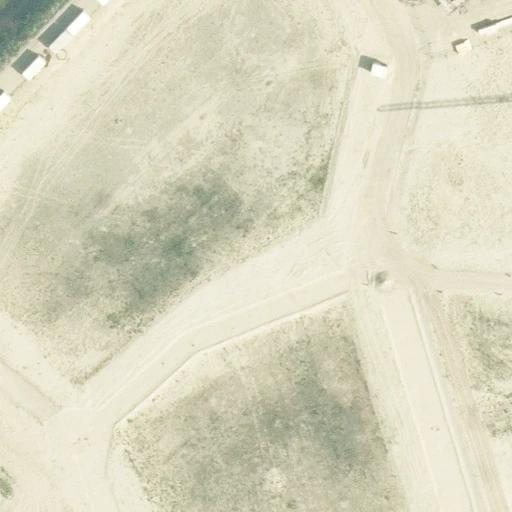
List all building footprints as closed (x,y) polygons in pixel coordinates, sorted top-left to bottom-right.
[(141,0),(150,8),(142,17),(161,34),(170,24),(163,18),(179,1),(178,0),(141,0)] [(254,0),(265,17),(293,0),(254,0)] [(293,0),(265,17),(276,36),(312,14),(303,0),(293,0)] [(99,26),(98,27),(129,55),(145,38),(152,44),(161,34),(142,17),(134,26),(115,8),(112,12),(108,9),(98,21),(101,24),(99,26)] [(312,14),(276,36),(288,54),(323,33),(312,14)] [(98,25),(80,44),(100,62),(91,72),(110,89),(120,79),(113,72),(129,55),(98,27),(99,26),(98,25)] [(323,33),(288,54),(299,74),(308,68),(311,73),(325,65),(322,60),(336,51),(323,33)] [(203,38),(195,47),(201,52),(209,44),(203,38)] [(209,44),(201,52),(206,58),(215,49),(209,44)] [(372,61),(370,72),(384,75),(386,64),(372,61)] [(238,71),(230,80),(236,85),(244,76),(238,71)] [(244,76),(236,85),(242,90),(250,82),(244,76)] [(45,83),(28,102),(29,102),(59,130),(75,113),(82,119),(92,108),(73,91),(64,100),(45,83)] [(287,98),(283,120),(323,128),(323,129),(324,129),(329,106),(313,103),(314,97),(298,94),(297,100),(287,98)] [(28,102),(12,120),(32,138),(22,146),(41,163),(51,154),(44,147),(59,130),(29,102),(28,102)] [(244,105),(243,113),(255,115),(256,107),(244,105)] [(243,113),(241,121),(253,123),(255,115),(243,113)] [(283,120),(279,142),(319,149),(323,129),(323,128),(283,120)] [(0,175),(9,184),(25,167),(32,173),(41,163),(22,146),(14,155),(0,141),(0,175)] [(279,142),(275,163),(315,170),(319,149),(279,142)] [(237,148),(235,156),(247,158),(248,150),(237,148)] [(235,156),(234,163),(245,166),(247,158),(235,156)] [(275,163),(271,185),(281,187),(280,192),(296,195),(297,190),(313,193),(315,170),(275,163)] [(209,166),(203,172),(211,181),(217,175),(209,166)] [(203,172),(197,177),(205,186),(211,181),(203,172)] [(0,208),(0,207),(0,194),(9,184),(0,175),(0,208)] [(245,188),(230,201),(257,232),(258,233),(273,219),(245,188)] [(181,192),(175,197),(183,206),(189,201),(181,192)] [(175,197),(169,203),(177,211),(183,206),(175,197)] [(230,201),(216,214),(243,245),(257,232),(230,201)] [(148,213),(142,218),(150,227),(156,222),(148,213)] [(216,214),(201,227),(229,258),(243,245),(216,214)] [(134,226),(128,231),(136,240),(142,235),(134,226)] [(188,239),(187,240),(210,266),(214,271),(229,258),(201,227),(188,239)] [(128,231),(122,236),(130,245),(136,240),(128,231)] [(184,234),(169,248),(196,279),(210,266),(187,240),(188,239),(184,234)] [(33,238),(25,247),(31,253),(39,244),(33,238)] [(169,248),(154,261),(182,292),(196,279),(169,248)] [(105,251),(99,257),(107,266),(113,260),(105,251)] [(47,252),(39,260),(45,266),(53,257),(47,252)] [(53,257),(45,266),(51,271),(59,262),(53,257)] [(99,257),(93,262),(101,271),(107,266),(99,257)] [(154,261),(140,274),(168,304),(182,292),(154,261)] [(0,268),(0,286),(9,277),(0,268)] [(140,274),(126,286),(153,317),(168,304),(140,274)] [(0,314),(23,290),(9,277),(0,286),(0,314)] [(75,278),(67,286),(73,292),(81,283),(75,278)] [(81,283),(73,292),(79,297),(87,288),(81,283)] [(126,286),(111,300),(139,331),(153,317),(126,286)] [(23,290),(0,314),(0,318),(12,329),(37,303),(23,290)] [(37,303),(12,329),(26,342),(51,316),(37,303)] [(104,304),(95,313),(101,318),(109,309),(104,304)] [(109,309),(101,318),(107,323),(115,315),(109,309)] [(400,511),(341,313),(301,325),(357,511),(400,511)] [(26,342),(25,343),(40,357),(41,356),(40,355),(65,329),(51,316),(26,342)] [(65,329),(40,355),(41,356),(54,369),(79,342),(65,329)] [(79,342),(54,369),(69,382),(76,375),(80,379),(91,366),(87,363),(94,355),(79,342)]
